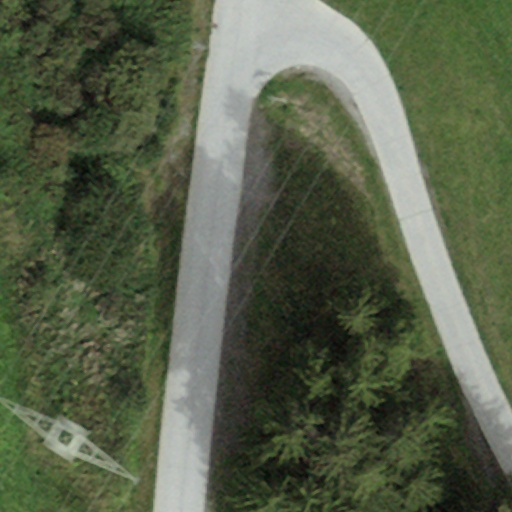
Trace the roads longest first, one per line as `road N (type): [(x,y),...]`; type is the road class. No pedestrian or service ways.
road 1 (unclassified): [(506,379),(480,304),(407,0)]
road 2 (unclassified): [(178,229),(269,213),(330,234),(506,379)]
road 3 (unclassified): [(178,229),(168,293),(165,511)]
road 4 (unclassified): [(225,0),(178,229)]
